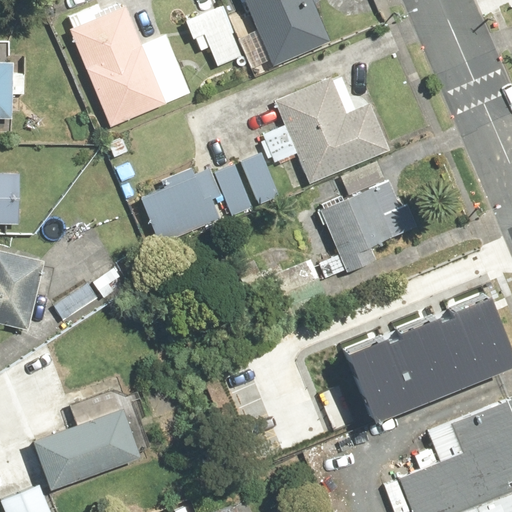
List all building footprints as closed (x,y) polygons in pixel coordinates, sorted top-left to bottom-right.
[(126,0),(124,0),(71,22),(115,125),(196,91),(169,27),(143,38),(126,0)] [(225,0),(222,0),(187,14),(208,67),(247,51),(225,0)] [(243,0),(270,64),(336,38),(320,0),(243,0)] [(0,118),(13,119),(15,57),(0,56),(0,118)] [(269,98),(303,181),(396,143),(378,97),(353,107),(338,70),(269,98)] [(218,173),(233,210),(283,190),(268,153),(218,173)] [(202,165),(140,189),(161,240),(223,216),(202,165)] [(0,168),(0,219),(24,220),(25,169),(0,168)] [(321,205),(348,272),(407,248),(380,181),(321,205)] [(0,320),(36,328),(53,255),(0,242),(0,320)] [(325,300),(306,255),(258,276),(277,320),(325,300)] [(343,344),(369,411),(511,356),(484,286),(446,301),(448,307),(435,312),(433,307),(394,322),(397,328),(381,334),(379,330),(343,344)] [(324,317),(248,349),(259,373),(268,369),(276,388),(343,360),(324,317)] [(136,398),(36,433),(54,483),(154,449),(136,398)] [(511,511),(511,399),(428,433),(436,453),(368,480),(381,511),(511,511)] [(54,511),(42,480),(3,495),(9,511),(54,511)]
